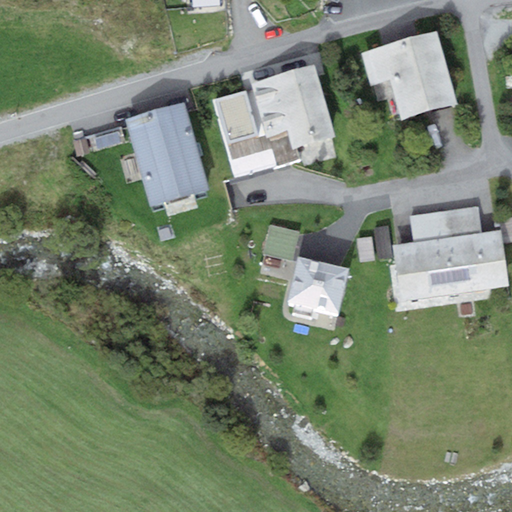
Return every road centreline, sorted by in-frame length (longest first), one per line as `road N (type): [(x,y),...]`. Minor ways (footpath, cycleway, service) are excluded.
road 1 (residential): [(467,0),(260,53),(0,134)]
road 2 (residential): [(270,192),(395,192),(492,173)]
road 3 (residential): [(467,0),(492,173)]
